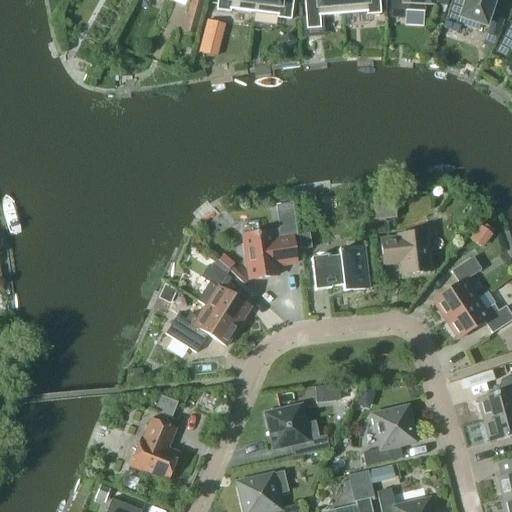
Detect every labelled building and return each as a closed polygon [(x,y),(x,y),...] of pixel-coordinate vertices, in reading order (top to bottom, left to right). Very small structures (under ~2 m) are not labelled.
[(204,2),(195,0),(190,0),(186,15),(190,16),(185,33),(195,35),(204,2)] [(253,13),(254,0),(217,0),(216,11),(230,13),(230,11),(253,13)] [(254,0),(253,13),(276,16),(276,19),(290,20),(292,0),(254,0)] [(342,15),(341,0),(303,0),(306,30),(320,29),(319,17),(342,15)] [(341,0),(342,15),(366,13),(366,16),(380,14),(378,0),(341,0)] [(428,0),(390,0),(389,18),(402,19),(403,10),(423,11),(423,4),(428,5),(428,0)] [(465,0),(465,1),(462,0),(452,0),(443,29),(455,33),(458,24),(477,30),(479,24),(484,26),(492,0),(465,0)] [(491,17),(482,44),(493,48),(497,37),(502,20),(491,17)] [(207,20),(202,38),(214,41),(219,23),(207,20)] [(511,23),(511,22),(495,52),(506,58),(510,50),(511,51),(511,23)] [(394,198),(370,200),(372,221),(396,219),(394,198)] [(292,203),(276,205),(280,239),(291,237),(297,236),(292,203)] [(477,224),(467,237),(481,248),(491,235),(477,224)] [(271,240),(270,232),(242,236),(249,280),(277,276),(275,266),(295,263),(291,237),(280,239),(271,240)] [(430,272),(425,232),(397,235),(398,238),(380,241),(382,264),(400,262),(402,275),(430,272)] [(309,233),(299,235),(301,250),(312,248),(309,233)] [(367,289),(362,248),(338,251),(338,257),(326,259),(326,257),(310,259),(314,291),(330,289),(330,288),(342,286),(342,292),(367,289)] [(210,255),(207,259),(214,263),(212,267),(226,276),(229,272),(210,255)] [(431,301),(444,321),(477,299),(464,280),(480,270),(472,257),(450,272),(458,284),(431,301)] [(197,302),(204,307),(204,306),(238,327),(250,308),(223,291),(230,279),(226,276),(212,267),(208,265),(200,278),(209,283),(197,302)] [(477,299),(444,321),(457,340),(483,322),(491,334),(511,320),(511,318),(505,307),(497,312),(493,305),(484,311),(477,299)] [(225,347),(238,327),(204,306),(204,307),(197,318),(189,313),(185,321),(176,315),(164,334),(195,354),(207,335),(225,347)] [(476,399),(482,421),(511,412),(511,376),(500,380),(503,391),(476,399)] [(344,386),(322,388),(323,401),(345,400),(344,386)] [(375,391),(363,387),(357,404),(364,407),(370,403),(375,391)] [(178,403),(160,396),(154,411),(172,418),(178,403)] [(299,407),(266,415),(273,448),(298,443),(301,456),(329,450),(325,435),(318,437),(314,421),(303,424),(299,407)] [(414,442),(406,408),(373,416),(380,449),(361,453),(365,467),(392,461),(389,447),(414,442)] [(511,412),(482,421),(488,443),(511,436),(511,412)] [(173,429),(151,420),(143,441),(140,440),(130,466),(167,481),(177,455),(165,450),(173,429)] [(511,460),(497,464),(499,476),(496,477),(501,499),(511,497),(511,460)] [(374,470),(368,472),(371,484),(377,483),(374,470)] [(284,473),(271,476),(237,484),(243,511),(267,511),(270,511),(298,511),(297,504),(289,506),(278,509),(277,503),(275,495),(288,492),(284,473)] [(367,474),(361,475),(364,488),(370,486),(367,474)] [(110,490),(100,486),(94,500),(104,504),(110,490)] [(394,508),(390,489),(376,492),(380,511),(429,511),(427,501),(394,508)] [(511,511),(511,497),(501,499),(503,511),(511,511)] [(371,511),(369,498),(354,501),(356,511),(371,511)] [(141,511),(142,511),(111,499),(105,511),(141,511)]
